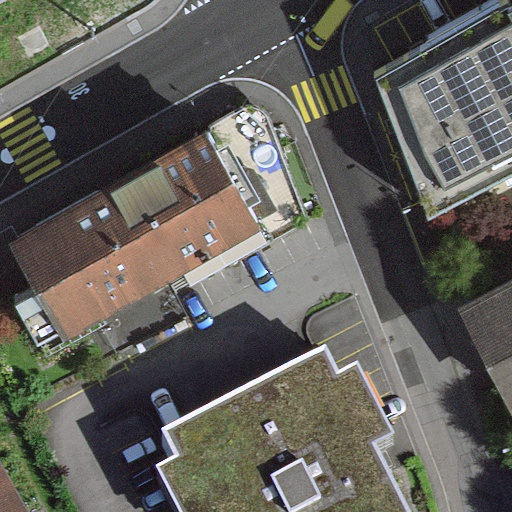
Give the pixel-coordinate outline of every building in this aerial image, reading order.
[(384,67),(428,201),(511,157),(511,0),(475,0),(426,26),(433,41),(384,67)] [(211,133),(111,190),(161,276),(260,219),(211,133)] [(161,276),(111,190),(17,244),(67,330),(161,276)] [(511,281),(469,303),(511,390),(511,281)] [(325,369),(164,450),(178,478),(167,483),(181,511),(396,511),(372,464),(385,457),(349,386),(337,392),(325,369)] [(17,511),(0,481),(0,511),(17,511)]
